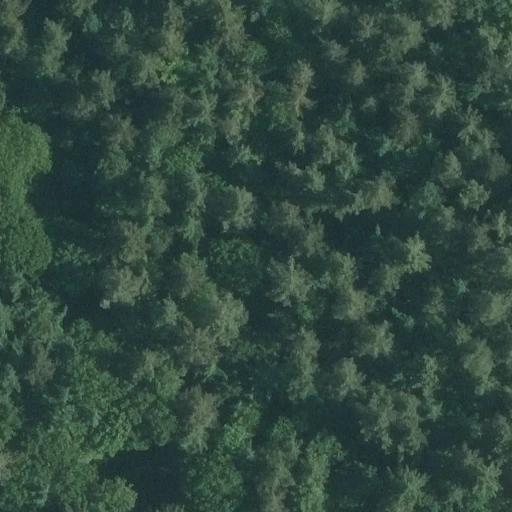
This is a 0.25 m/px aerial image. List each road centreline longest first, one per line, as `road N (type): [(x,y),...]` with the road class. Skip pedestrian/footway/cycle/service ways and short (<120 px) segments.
road 1 (track): [(259,0),(221,346),(186,511)]
road 2 (track): [(201,511),(152,483),(0,433)]
